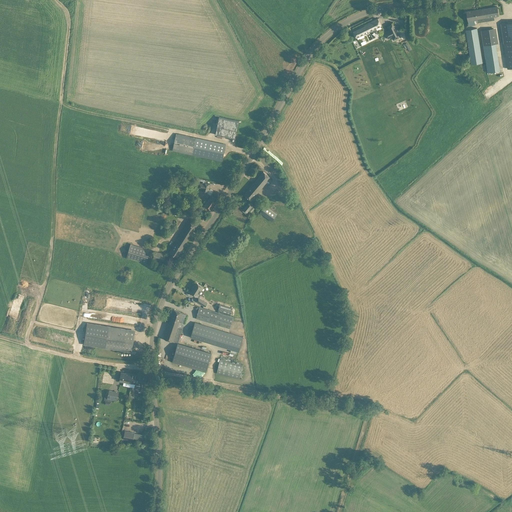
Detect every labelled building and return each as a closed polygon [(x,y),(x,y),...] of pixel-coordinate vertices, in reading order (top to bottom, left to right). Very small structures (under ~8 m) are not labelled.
[(477,19),(486,17),(499,15),(497,6),(476,10),(477,19)] [(474,19),(477,19),(476,10),(466,11),(468,20),(469,26),(475,25),(474,19)] [(356,38),(381,26),(378,18),(353,30),(356,38)] [(511,21),(502,23),(508,69),(511,68),(511,21)] [(401,37),(394,23),(387,27),(389,30),(385,32),(388,39),(392,37),(394,40),(401,37)] [(477,28),(466,30),(471,64),(482,62),(477,28)] [(494,28),(481,30),(487,72),(500,70),(494,28)] [(235,138),(239,121),(219,116),(215,134),(235,138)] [(222,161),(226,144),(176,134),(172,150),(222,161)] [(263,171),(244,194),(248,198),(251,200),(265,184),(267,187),(269,185),(273,181),(269,179),(270,177),(263,171)] [(210,184),(204,182),(204,184),(199,183),(198,187),(203,189),(202,191),(208,192),(208,193),(211,196),(204,205),(210,210),(220,196),(214,192),(209,189),(210,184)] [(284,186),(275,193),(279,199),(288,192),(284,186)] [(247,213),(252,206),(248,203),(243,209),(247,213)] [(271,221),(277,214),(266,207),(261,213),(271,221)] [(177,257),(198,224),(190,219),(169,252),(177,257)] [(146,262),(149,255),(145,254),(146,248),(131,243),(127,257),(146,262)] [(163,262),(166,254),(155,251),(153,259),(163,262)] [(197,297),(204,286),(196,282),(190,292),(194,294),(197,297)] [(205,306),(208,303),(199,297),(197,301),(205,306)] [(218,306),(217,310),(218,310),(218,311),(230,315),(232,310),(219,306),(218,306)] [(230,329),(233,317),(200,307),(196,318),(230,329)] [(183,324),(183,323),(179,322),(182,312),(174,310),(164,339),(178,343),(184,325),(183,324)] [(190,337),(239,351),(243,337),(195,322),(190,337)] [(132,351),(135,331),(108,327),(87,323),(83,344),(105,347),(132,351)] [(178,344),(172,361),(206,371),(211,354),(178,344)] [(239,379),(243,365),(220,360),(217,373),(239,379)] [(131,383),(131,379),(130,379),(131,374),(121,372),(120,377),(119,380),(124,381),(131,383)] [(144,391),(146,377),(131,374),(130,379),(131,379),(131,383),(135,384),(134,387),(134,388),(139,389),(138,390),(144,391)] [(117,400),(119,392),(109,390),(108,394),(105,393),(104,397),(105,398),(104,400),(105,400),(104,404),(110,405),(112,399),(117,400)] [(213,398),(182,392),(180,400),(211,406),(213,398)] [(133,440),(135,433),(125,431),(123,439),(133,440)] [(182,440),(182,443),(186,443),(186,444),(186,443),(191,444),(191,445),(197,446),(198,441),(199,436),(195,435),(193,435),(193,436),(183,435),(183,434),(182,440)] [(195,456),(193,460),(207,464),(208,460),(195,456)] [(175,469),(174,478),(182,479),(185,479),(186,474),(183,473),(183,468),(186,469),(188,461),(183,460),(183,459),(178,458),(176,466),(175,469)]
